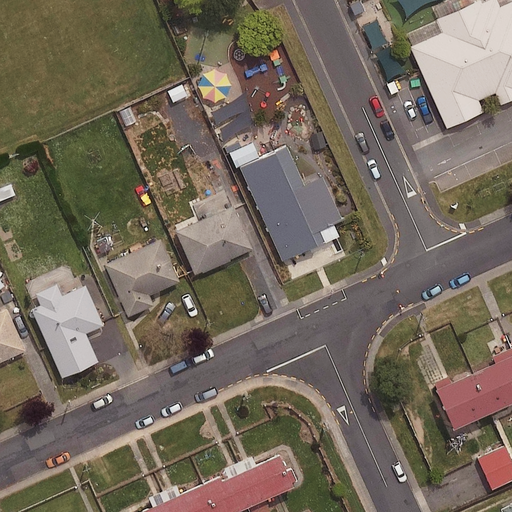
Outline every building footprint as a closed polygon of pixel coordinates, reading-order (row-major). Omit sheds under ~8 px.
[(511,1),(499,7),(495,0),(478,0),(436,19),(442,33),(410,47),(447,128),(482,112),(477,100),(495,92),(500,104),(511,99),(511,1)] [(386,42),(376,20),(361,26),(371,49),(386,42)] [(254,118),(243,91),(210,104),(222,131),(254,118)] [(259,151),(252,137),(232,147),(283,256),(339,231),(332,217),(341,213),(321,171),(303,180),(284,139),(259,151)] [(36,168),(7,163),(4,177),(33,183),(36,168)] [(252,242),(232,199),(175,226),(195,269),(252,242)] [(177,275),(159,234),(104,258),(127,310),(152,299),(148,288),(177,275)] [(75,281),(68,265),(23,284),(61,371),(96,356),(84,327),(103,320),(84,277),(75,281)] [(0,355),(23,345),(5,303),(0,305),(0,355)] [(511,403),(511,349),(492,359),(494,362),(435,389),(453,430),(511,403)] [(218,511),(225,511),(247,503),(251,511),(261,511),(271,508),(265,495),(297,481),(281,443),(220,469),(218,465),(126,505),(129,511),(215,511),(218,511)] [(511,479),(511,464),(504,447),(478,459),(492,489),(511,479)] [(511,511),(511,500),(500,506),(503,511),(511,511)]
